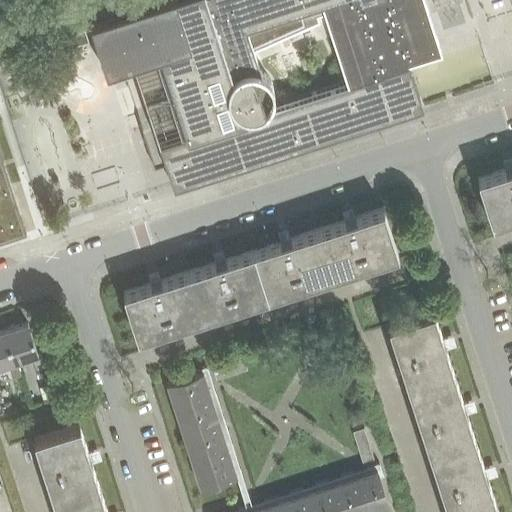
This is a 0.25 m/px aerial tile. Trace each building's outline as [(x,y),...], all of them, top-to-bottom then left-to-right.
[(203,0),(204,2),(121,29),(146,106),(135,110),(153,166),(165,162),(173,187),(422,107),(387,0),(203,0)] [(87,41),(84,30),(53,39),(57,51),(87,41)] [(0,242),(26,234),(0,154),(0,242)] [(477,178),(491,223),(511,216),(511,159),(503,163),(505,169),(477,178)] [(345,220),(317,229),(332,274),(397,253),(382,208),(354,217),(352,211),(343,214),(345,220)] [(267,295),(332,274),(317,229),(289,238),(288,232),(278,235),(280,241),(252,250),(267,295)] [(215,262),(187,271),(202,316),(267,295),(252,250),(225,259),(223,253),(213,256),(215,262)] [(137,337),(202,316),(187,271),(160,280),(158,274),(149,277),(151,283),(123,292),(137,337)] [(433,310),(414,316),(388,324),(409,389),(454,375),(445,348),(449,346),(446,337),(442,338),(433,310)] [(27,322),(2,330),(12,361),(16,360),(30,355),(35,369),(44,367),(39,352),(37,353),(27,322)] [(2,330),(0,330),(0,365),(7,363),(11,377),(20,375),(16,360),(12,361),(2,330)] [(215,379),(218,378),(247,369),(243,358),(212,368),(215,379)] [(240,473),(206,366),(201,367),(202,371),(166,382),(200,486),(240,473)] [(454,375),(409,389),(429,454),(475,440),(466,412),(470,411),(467,401),(463,403),(454,375)] [(51,395),(48,384),(40,386),(43,398),(51,395)] [(33,438),(54,503),(99,489),(91,461),(95,460),(92,450),(88,452),(79,424),(33,438)] [(373,459),(363,428),(352,431),(362,462),(373,459)] [(475,440),(429,454),(448,511),(472,511),(495,505),(487,477),(491,476),(488,466),(483,468),(475,440)] [(381,467),(240,511),(363,511),(388,504),(378,474),(383,472),(381,467)] [(54,503),(57,511),(106,511),(99,489),(54,503)]
